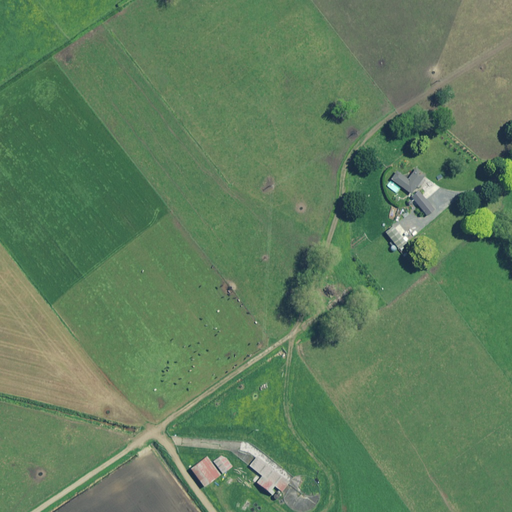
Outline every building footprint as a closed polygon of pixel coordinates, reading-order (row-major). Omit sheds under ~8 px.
[(419,187),(425,180),(422,178),(425,175),(415,169),(408,179),(397,171),(391,180),(411,194),(417,186),(419,187)] [(434,210),(418,191),(411,197),(427,216),(434,210)] [(406,243),(394,227),(385,233),(392,241),(389,244),(395,251),(406,243)] [(233,466),(223,454),(214,462),(223,474),(233,466)] [(221,475),(207,457),(191,469),(204,487),(221,475)] [(257,457),(250,466),(262,476),(257,483),(272,495),(275,492),(272,489),(274,486),(282,492),(289,483),(257,457)]
